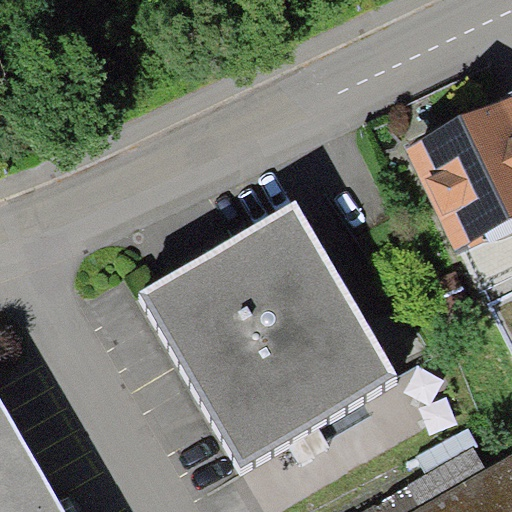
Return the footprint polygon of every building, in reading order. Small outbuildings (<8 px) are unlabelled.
[(511,102),(406,152),(457,257),(464,254),(484,297),(511,283),(511,102)] [(147,297),(245,472),(399,387),(300,211),(147,297)] [(511,283),(484,297),(511,355),(511,283)] [(0,511),(57,511),(0,414),(0,511)] [(474,449),(366,511),(511,511),(511,457),(488,472),(474,449)]
